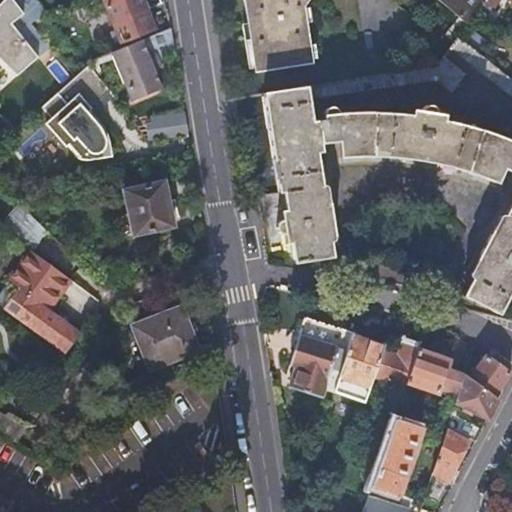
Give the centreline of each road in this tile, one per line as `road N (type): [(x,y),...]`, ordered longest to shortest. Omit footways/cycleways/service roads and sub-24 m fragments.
road 1 (residential): [(234,267),(511,328)]
road 2 (tertiary): [(189,0),(234,267)]
road 3 (tertiary): [(234,267),(270,511)]
